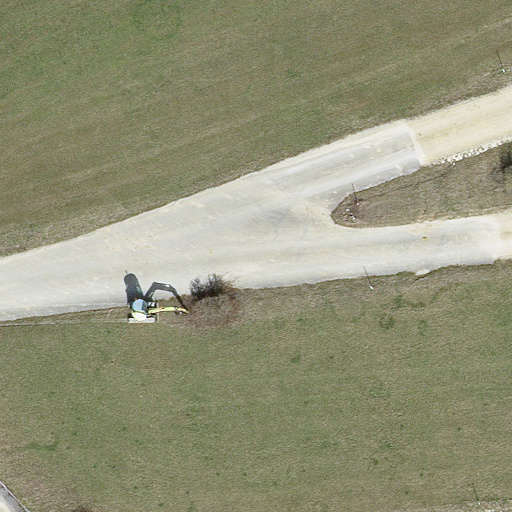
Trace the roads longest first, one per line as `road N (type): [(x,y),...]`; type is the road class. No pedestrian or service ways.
road 1 (track): [(511,235),(0,289)]
road 2 (track): [(181,265),(313,181),(511,110)]
